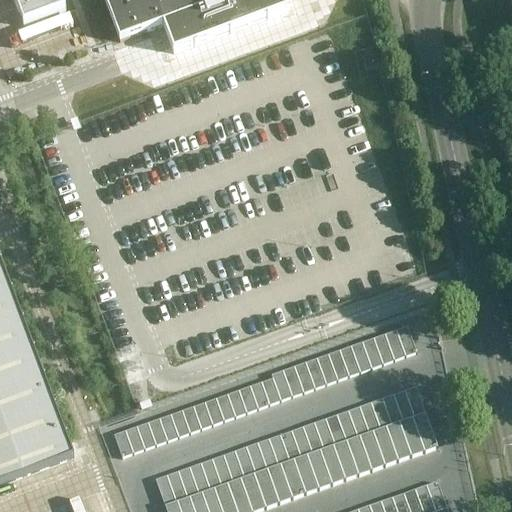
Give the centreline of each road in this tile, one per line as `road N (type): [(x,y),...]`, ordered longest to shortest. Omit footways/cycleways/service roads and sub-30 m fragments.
road 1 (primary): [(503,388),(427,38),(426,0)]
road 2 (unknown): [(130,297),(360,205)]
road 3 (unknown): [(83,172),(313,82)]
road 4 (unknown): [(107,234),(336,142)]
